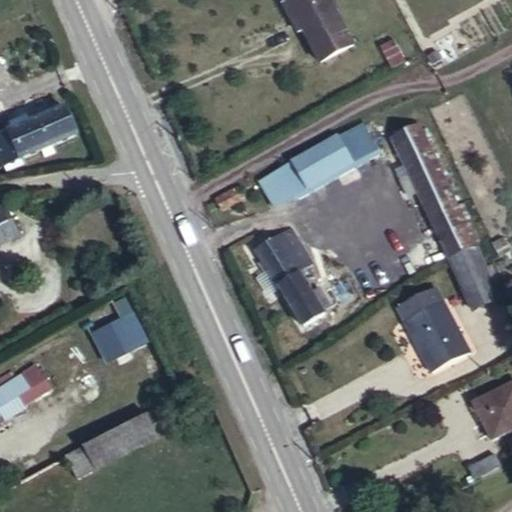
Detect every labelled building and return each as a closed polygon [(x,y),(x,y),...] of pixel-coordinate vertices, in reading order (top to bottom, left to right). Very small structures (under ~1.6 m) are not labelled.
[(302,0),(261,0),(264,4),(281,37),(313,20),(302,0)] [(39,98),(0,112),(0,141),(50,123),(39,98)] [(443,258),(471,242),(407,127),(379,143),(443,258)] [(319,139),(272,165),(287,191),(334,166),(319,139)] [(245,184),(240,175),(206,194),(215,211),(236,198),(232,191),(245,184)] [(0,237),(3,236),(17,257),(38,243),(17,209),(0,219),(0,237)] [(281,232),(250,249),(296,331),(319,318),(313,306),(320,303),(311,285),(303,289),(298,279),(292,284),(285,272),(298,266),(281,232)] [(499,295),(495,286),(471,242),(443,258),(468,310),(499,295)] [(91,329),(102,361),(147,346),(130,293),(112,299),(119,320),(91,329)] [(97,295),(69,316),(79,331),(108,312),(97,295)] [(430,301),(393,322),(421,371),(458,352),(430,301)] [(511,404),(504,388),(463,408),(482,447),(511,431),(511,404)] [(174,428),(159,406),(76,463),(92,484),(174,428)]
